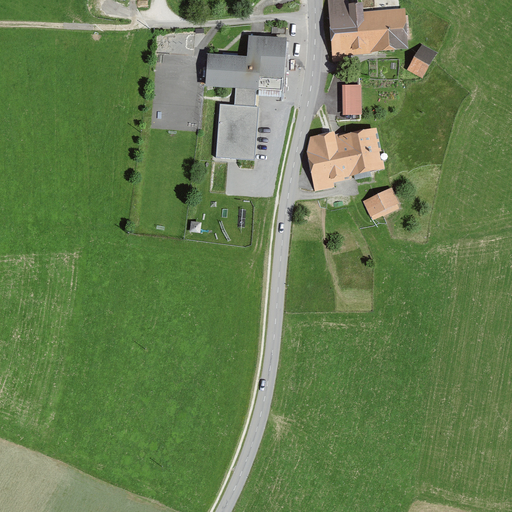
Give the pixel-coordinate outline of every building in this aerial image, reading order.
[(332,0),(336,61),(414,55),(411,11),(371,14),(370,7),(352,8),(351,0),(332,0)] [(210,57),(207,85),(219,86),(213,135),(236,137),(242,88),(281,92),(286,42),(250,38),(247,61),(210,57)] [(409,72),(424,79),(436,56),(422,48),(409,72)] [(347,91),(347,119),(365,119),(365,91),(347,91)] [(308,157),(319,194),(337,191),(337,186),(390,174),(381,133),(343,141),(341,135),(313,141),(308,157)] [(368,204),(377,222),(403,209),(395,191),(368,204)]
